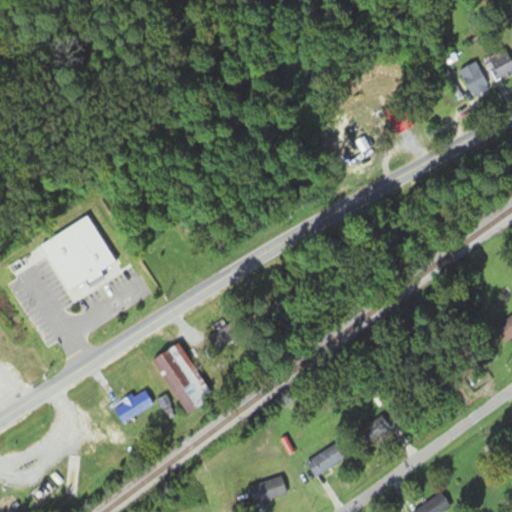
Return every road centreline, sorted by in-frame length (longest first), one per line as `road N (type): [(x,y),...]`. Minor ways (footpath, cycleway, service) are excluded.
road 1 (secondary): [(0,419),(249,261),(511,115)]
road 2 (residential): [(343,511),(511,387)]
